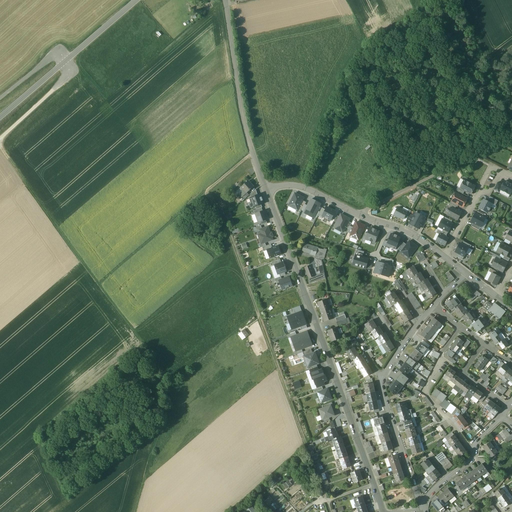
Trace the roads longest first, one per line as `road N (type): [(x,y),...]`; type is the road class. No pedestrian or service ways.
road 1 (residential): [(373,483),(266,189)]
road 2 (track): [(134,511),(172,385),(99,286)]
road 3 (track): [(99,286),(253,151)]
road 4 (residential): [(444,257),(407,231),(310,190),(266,189)]
road 5 (residential): [(266,189),(239,93),(225,0)]
road 6 (track): [(0,98),(55,54),(69,69),(0,139)]
road 7 (residential): [(136,0),(0,116)]
road 8 (track): [(356,212),(511,136)]
road 9 (track): [(0,146),(99,286)]
road 10 (residential): [(421,509),(382,377)]
